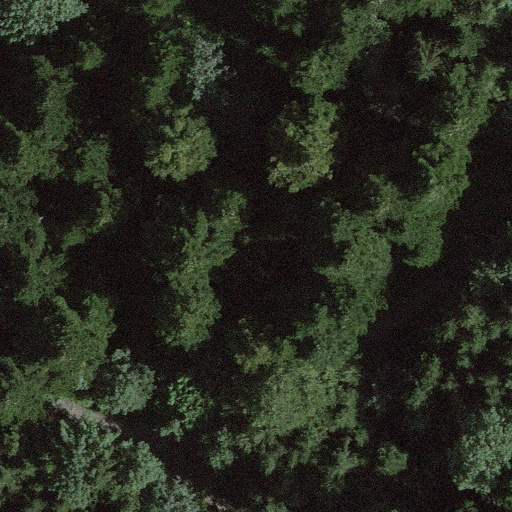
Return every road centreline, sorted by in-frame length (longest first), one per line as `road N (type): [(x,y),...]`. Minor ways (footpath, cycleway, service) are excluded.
road 1 (track): [(144,445),(374,331),(467,274),(511,234)]
road 2 (track): [(0,377),(144,445),(251,511)]
